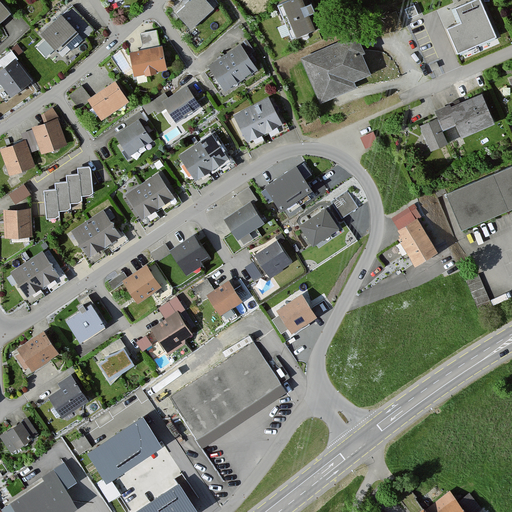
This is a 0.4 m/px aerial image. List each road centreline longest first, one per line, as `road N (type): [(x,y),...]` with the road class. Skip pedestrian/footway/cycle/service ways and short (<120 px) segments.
road 1 (residential): [(322,390),(316,363),(375,221),(360,174),(319,148),(273,155),(0,340)]
road 2 (secondary): [(361,444),(511,341)]
road 3 (residential): [(511,52),(417,95),(391,45)]
road 4 (residential): [(322,390),(225,511)]
road 5 (residential): [(150,10),(193,68),(244,25)]
